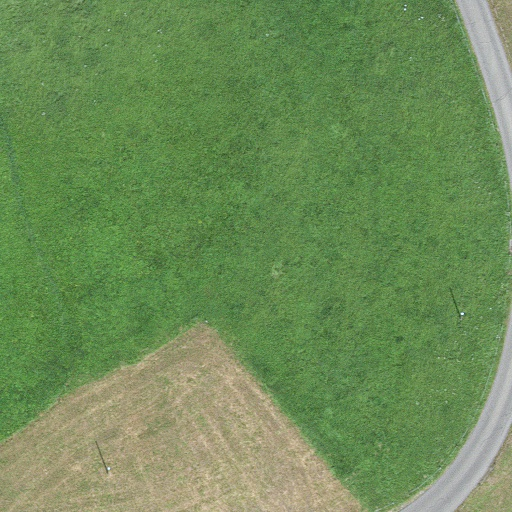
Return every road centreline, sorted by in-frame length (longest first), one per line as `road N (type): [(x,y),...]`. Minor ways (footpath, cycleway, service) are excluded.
road 1 (unclassified): [(423,511),(480,450),(511,372)]
road 2 (unclassified): [(511,121),(472,0)]
